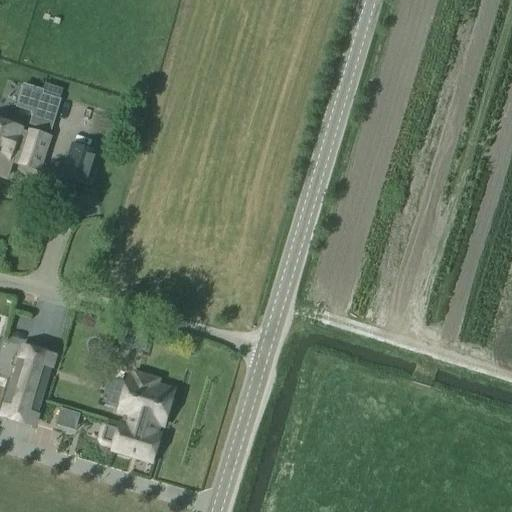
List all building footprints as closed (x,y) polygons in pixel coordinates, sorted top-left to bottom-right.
[(49,132),(58,102),(40,96),(31,126),(49,132)] [(38,171),(48,139),(30,133),(29,135),(20,132),(20,130),(0,123),(0,178),(5,180),(11,160),(20,163),(20,165),(38,171)] [(71,146),(61,179),(88,187),(98,155),(71,146)] [(148,336),(139,334),(135,349),(143,351),(148,336)] [(33,426),(53,357),(23,348),(2,417),(33,426)] [(65,371),(56,394),(79,403),(88,379),(65,371)] [(154,388),(156,383),(135,377),(134,382),(129,380),(119,413),(130,417),(127,428),(120,426),(120,428),(107,425),(103,427),(99,441),(101,445),(113,449),(113,452),(153,463),(161,438),(156,437),(160,425),(165,427),(175,394),(154,388)]
